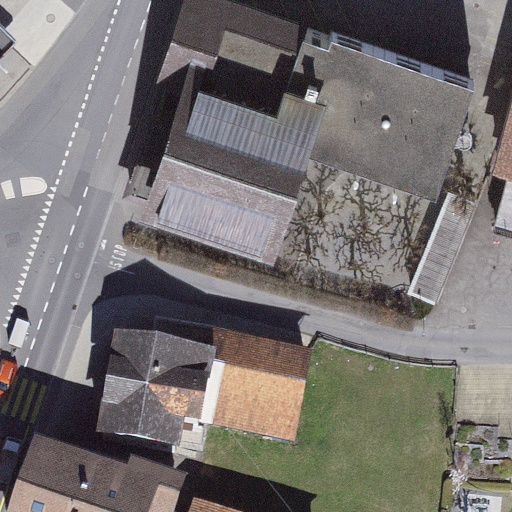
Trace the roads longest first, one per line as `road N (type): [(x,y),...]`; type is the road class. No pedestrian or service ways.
road 1 (residential): [(62,253),(396,342),(511,346)]
road 2 (secondary): [(0,450),(62,253)]
road 3 (secondary): [(88,179),(144,24)]
